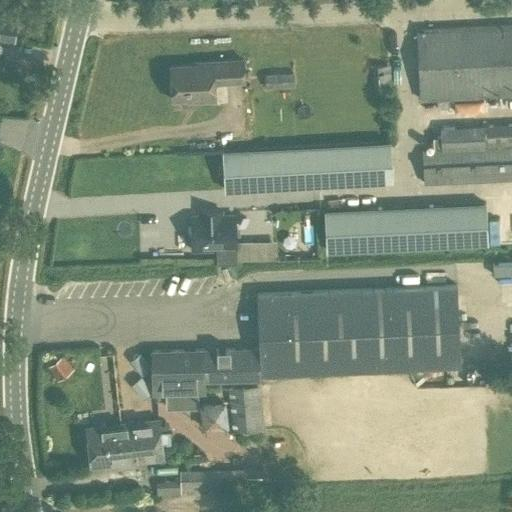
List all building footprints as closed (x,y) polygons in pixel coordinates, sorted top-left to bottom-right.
[(0,0),(0,38),(13,40),(16,0),(0,0)] [(511,25),(416,30),(419,98),(511,93),(511,25)] [(198,67),(169,69),(171,103),(198,101),(198,104),(213,103),(212,86),(243,84),(242,61),(198,64),(198,67)] [(389,64),(373,65),(375,89),(391,87),(389,64)] [(296,72),(266,74),(267,89),(297,87),(296,72)] [(433,149),(422,149),(424,182),(511,177),(511,122),(440,126),(441,135),(432,135),(433,149)] [(389,150),(224,158),(225,192),(391,185),(389,150)] [(484,206),(324,213),(326,253),(486,246),(484,206)] [(199,219),(190,220),(191,251),(235,249),(234,218),(220,219),(220,215),(199,215),(199,219)] [(202,365),(203,369),(203,373),(203,377),(203,380),(259,377),(259,372),(460,363),(456,285),(257,294),(259,348),(202,351),(202,365)] [(49,368),(59,381),(72,370),(62,357),(49,368)] [(132,369),(123,374),(132,392),(141,387),(132,369)] [(221,404),(196,406),(197,430),(222,429),(221,404)] [(128,420),(148,419),(147,410),(127,411),(128,420)] [(158,419),(87,427),(91,467),(163,459),(161,445),(170,444),(169,431),(160,432),(158,419)] [(173,461),(172,476),(149,475),(148,489),(206,490),(206,462),(173,461)] [(252,511),(253,503),(230,502),(229,511),(252,511)]
